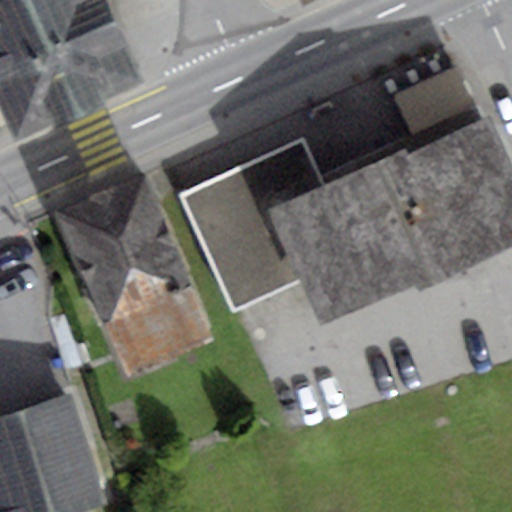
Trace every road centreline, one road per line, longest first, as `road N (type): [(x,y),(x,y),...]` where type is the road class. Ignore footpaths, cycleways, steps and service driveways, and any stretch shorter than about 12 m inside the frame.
road 1 (primary): [(0,192),(240,81)]
road 2 (primary): [(240,81),(423,0)]
